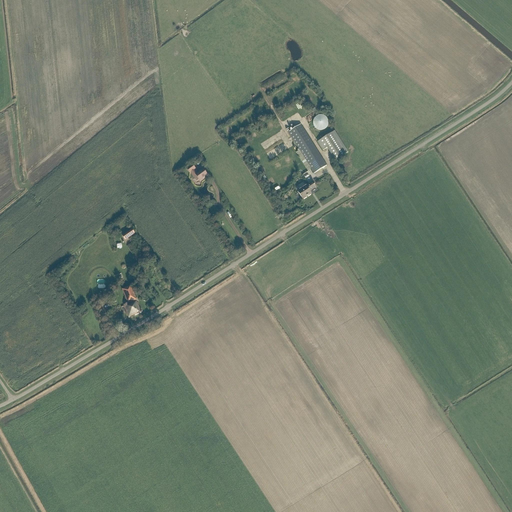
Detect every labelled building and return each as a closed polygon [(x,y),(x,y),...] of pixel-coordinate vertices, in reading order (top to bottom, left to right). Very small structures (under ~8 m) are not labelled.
[(313,121),(313,123),(313,124),(313,125),(314,127),(315,128),(315,129),(317,130),(318,130),(319,131),(320,131),(322,131),(323,130),(324,130),(325,129),(326,128),(327,127),(328,126),(328,124),(328,123),(328,122),(328,120),(327,119),(327,118),(326,117),(325,116),(323,116),(322,115),(321,115),(319,115),(318,116),(317,116),(316,117),(315,118),(314,119),(313,120),(313,121)] [(301,125),(289,133),(300,150),(296,153),(307,170),(308,172),(312,170),(315,174),(327,166),(301,125)] [(335,131),(317,142),(323,151),(327,148),(335,161),(348,152),(335,131)] [(192,165),(187,169),(190,173),(197,182),(199,180),(201,182),(205,178),(205,177),(207,176),(203,170),(198,174),(195,170),(195,169),(192,165)] [(304,183),(297,187),(300,191),(298,193),(303,200),(311,195),(309,192),(316,187),(313,183),(306,187),(304,183)] [(133,231),(124,237),(126,240),(135,234),(133,231)] [(131,286),(122,290),(128,304),(124,305),(129,319),(142,314),(142,313),(143,312),(141,309),(140,309),(131,286)]
